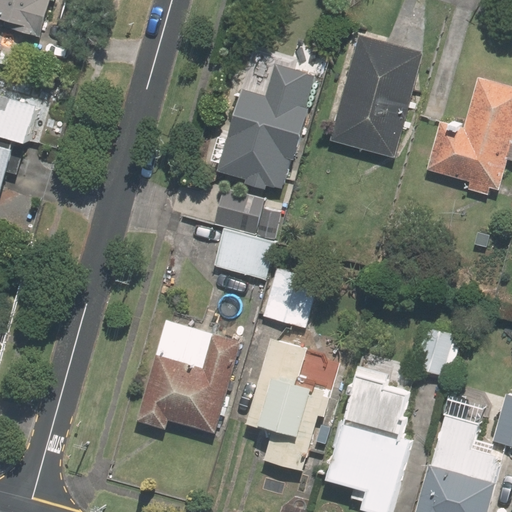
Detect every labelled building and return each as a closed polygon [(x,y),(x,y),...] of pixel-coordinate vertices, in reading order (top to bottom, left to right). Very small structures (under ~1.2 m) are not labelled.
[(49,0),(0,0),(0,19),(5,20),(4,27),(41,40),(42,29),(43,29),(49,0)] [(424,52),(358,34),(329,140),(394,158),(424,52)] [(245,179),(244,184),(265,190),(267,184),(281,188),(289,159),(292,160),(308,108),(304,107),(314,75),(273,63),(264,95),(240,88),(216,171),(245,179)] [(511,141),(511,142),(511,137),(511,86),(476,77),(463,127),(439,120),(426,170),(449,176),(449,177),(469,182),(467,189),(488,195),(490,188),(497,190),(506,160),(511,161),(511,141)] [(37,108),(0,97),(0,138),(26,146),(37,108)] [(0,195),(12,153),(0,149),(0,195)] [(275,240),(282,212),(263,208),(257,236),(275,240)] [(276,242),(224,229),(215,266),(267,279),(276,242)] [(478,232),(474,244),(493,250),(497,238),(478,232)] [(274,269),(261,316),(307,328),(319,281),(274,269)] [(214,433),(241,342),(166,320),(136,422),(165,430),(168,419),(214,433)] [(462,337),(425,327),(413,369),(451,379),(462,337)] [(307,348),(268,337),(244,424),(270,431),(262,460),(304,471),(320,415),(324,417),(330,396),(326,395),(326,394),(297,386),(307,348)] [(352,487),(349,498),(360,501),(358,509),(371,511),(393,511),(397,500),(398,500),(414,440),(403,438),(408,418),(404,417),(410,392),(384,386),(385,381),(383,381),(386,372),(357,365),(355,373),(354,373),(342,421),(338,420),(323,480),(352,487)] [(511,446),(511,394),(505,393),(493,441),(511,446)] [(492,444),(473,438),(478,422),(445,413),(430,465),(426,464),(413,511),(486,511),(495,482),(493,482),(498,463),(493,462),(495,455),(489,453),(492,444)]
